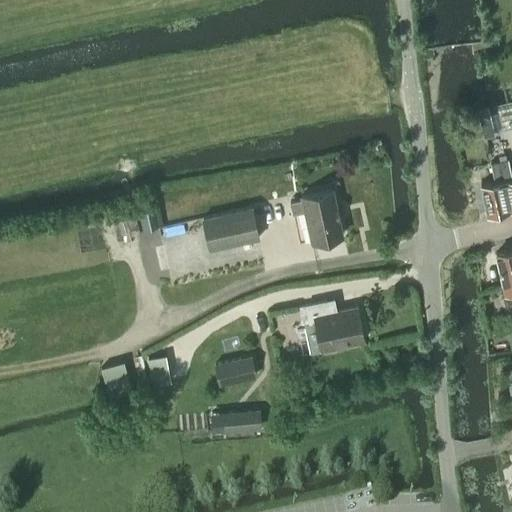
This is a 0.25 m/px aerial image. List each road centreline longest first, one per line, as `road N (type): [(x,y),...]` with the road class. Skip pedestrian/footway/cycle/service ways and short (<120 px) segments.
road 1 (tertiary): [(450,511),(426,246)]
road 2 (unknown): [(188,318),(259,273),(426,246)]
road 3 (tertiary): [(426,246),(402,0)]
